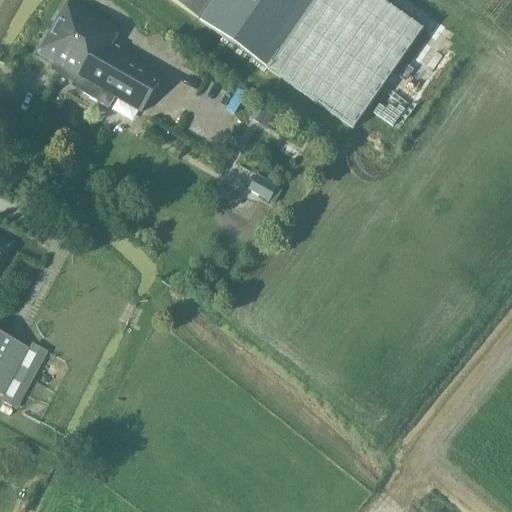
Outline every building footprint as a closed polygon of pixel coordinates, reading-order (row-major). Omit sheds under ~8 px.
[(168,0),(266,68),(313,0),(168,0)] [(421,30),(377,0),(313,0),(266,68),(353,129),(421,30)] [(66,2),(37,54),(53,63),(51,67),(58,70),(55,74),(73,84),(74,82),(82,87),(85,82),(113,99),(140,114),(161,77),(109,48),(119,32),(66,2)] [(511,88),(483,71),(306,358),(320,366),(319,367),(339,379),(511,97),(511,88)] [(257,109),(251,119),(258,124),(264,113),(257,109)] [(93,142),(94,143),(105,124),(79,110),(60,145),(85,158),(93,142)] [(256,176),(247,191),(268,202),(269,202),(276,188),(277,187),(256,176)] [(0,334),(0,396),(2,398),(28,350),(0,334)]
